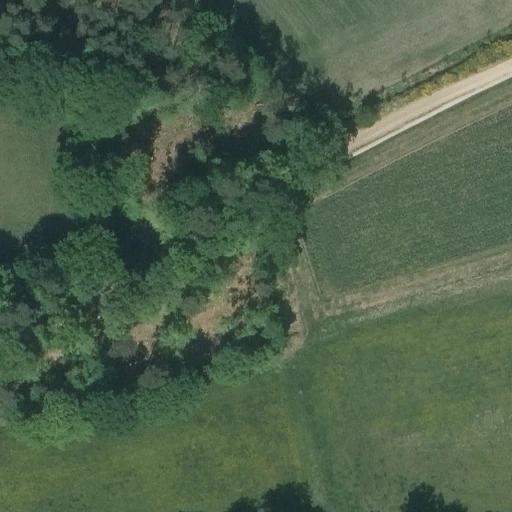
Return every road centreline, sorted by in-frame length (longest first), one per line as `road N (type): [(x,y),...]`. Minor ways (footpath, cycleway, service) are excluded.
road 1 (track): [(511,61),(275,184),(107,301),(0,339)]
road 2 (track): [(275,184),(291,341)]
